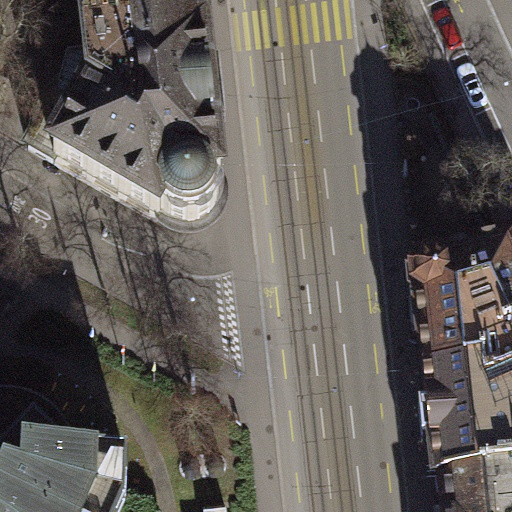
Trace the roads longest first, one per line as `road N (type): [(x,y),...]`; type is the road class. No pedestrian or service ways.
road 1 (trunk): [(469,0),(0,497)]
road 2 (trunk): [(67,511),(511,37)]
road 3 (residential): [(315,329),(250,328),(0,202)]
road 4 (tertiary): [(315,329),(281,0)]
road 5 (tertiary): [(336,511),(315,329)]
road 6 (residential): [(511,125),(455,0)]
